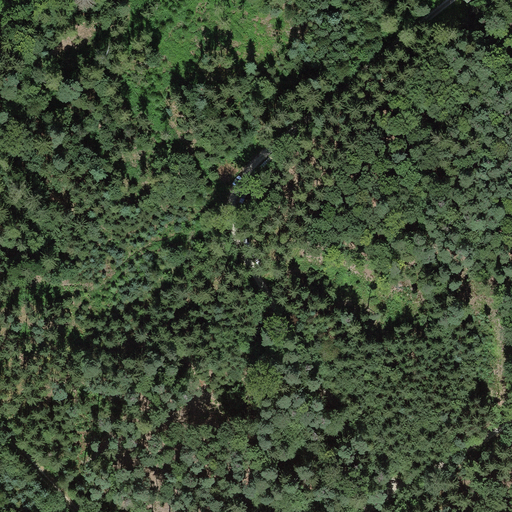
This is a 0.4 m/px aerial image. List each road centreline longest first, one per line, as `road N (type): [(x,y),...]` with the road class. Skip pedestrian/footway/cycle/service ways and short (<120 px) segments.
road 1 (track): [(461,0),(367,73),(328,119),(248,259),(249,289),(284,351),(384,484)]
road 2 (track): [(335,511),(511,414)]
